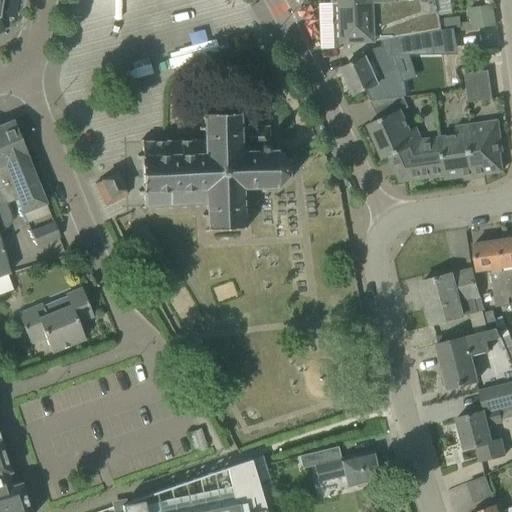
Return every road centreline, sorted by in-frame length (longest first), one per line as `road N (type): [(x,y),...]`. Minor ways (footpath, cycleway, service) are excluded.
road 1 (unclassified): [(150,346),(122,316),(26,76)]
road 2 (unclassified): [(431,511),(373,268),(388,228)]
road 3 (unclassified): [(272,0),(388,228)]
road 4 (residential): [(0,384),(33,384),(150,346)]
road 5 (unclassified): [(388,228),(410,215),(511,198)]
